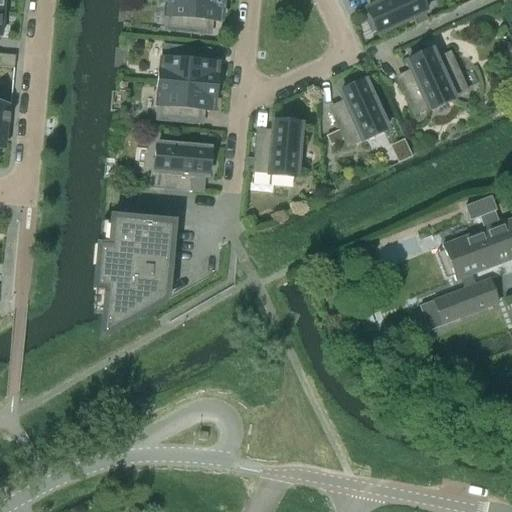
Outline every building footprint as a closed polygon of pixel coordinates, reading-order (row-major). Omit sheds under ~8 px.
[(222,0),(164,0),(164,7),(166,7),(164,32),(206,35),(207,22),(219,24),(220,12),(222,12),(222,0)] [(372,6),(366,9),(367,12),(368,14),(367,15),(375,32),(376,31),(377,34),(379,37),(412,22),(414,28),(427,22),(424,16),(423,13),(416,0),(374,0),(376,4),(372,6)] [(162,47),(160,72),(158,72),(157,84),(159,84),(215,89),(216,77),(214,77),(215,65),(204,64),(205,51),(162,47)] [(407,62),(408,64),(405,66),(409,76),(397,82),(413,117),(428,110),(429,112),(452,102),(451,100),(466,93),(450,57),(437,63),(433,53),(430,54),(429,52),(407,62)] [(0,67),(13,69),(14,57),(0,55),(0,67)] [(340,93),(341,95),(338,96),(343,106),(330,112),(338,131),(343,140),(346,147),(361,140),(362,142),(385,132),(384,130),(386,129),(366,84),(363,85),(362,83),(340,93)] [(215,89),(159,84),(157,84),(156,96),(158,96),(156,121),(198,125),(200,112),(211,113),(212,101),(214,101),(215,89)] [(5,108),(0,107),(0,150),(1,151),(3,127),(8,127),(9,115),(4,115),(5,108)] [(274,123),(274,125),(270,125),(269,136),(256,135),(252,174),(269,175),(269,177),(293,179),(293,177),(296,177),(301,128),(298,127),(298,125),(274,123)] [(338,131),(326,137),(330,146),(343,140),(338,131)] [(402,142),(389,148),(397,164),(409,158),(402,142)] [(207,177),(209,153),(207,152),(207,149),(157,145),(157,148),(155,148),(153,172),(155,172),(153,189),(192,193),(193,179),(204,180),(205,177),(207,177)] [(457,281),(461,291),(434,301),(443,326),(497,305),(487,281),(474,286),(470,276),(511,260),(511,221),(500,226),(495,213),(497,212),(492,198),(466,208),(471,221),(481,218),(486,231),(442,248),(455,282),(457,281)] [(255,230),(250,218),(240,222),(245,234),(255,230)] [(161,281),(163,259),(170,260),(173,224),(110,219),(108,248),(97,247),(93,291),(104,292),(99,341),(166,302),(168,282),(161,281)]
